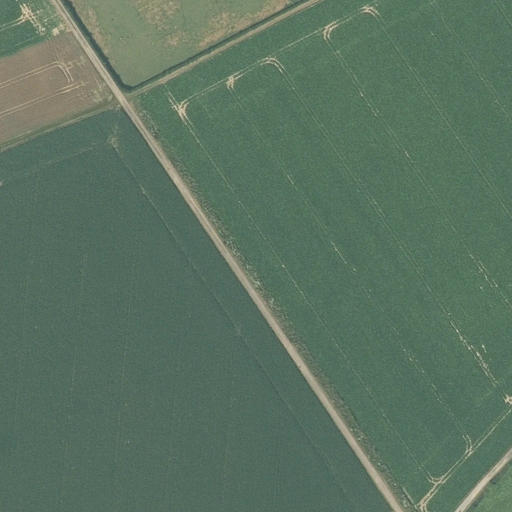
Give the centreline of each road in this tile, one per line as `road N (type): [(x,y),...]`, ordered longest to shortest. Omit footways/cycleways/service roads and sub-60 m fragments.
road 1 (track): [(54,0),(400,511)]
road 2 (track): [(318,0),(122,100),(0,150)]
